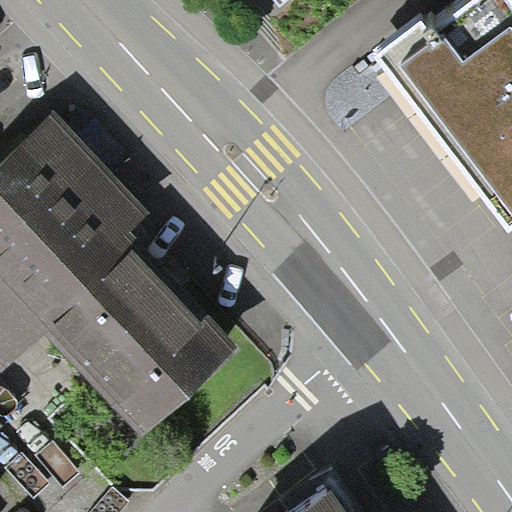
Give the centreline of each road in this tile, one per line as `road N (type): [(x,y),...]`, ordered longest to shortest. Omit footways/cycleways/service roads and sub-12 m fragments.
road 1 (primary): [(378,324),(255,176),(80,0)]
road 2 (residential): [(171,511),(378,324)]
road 3 (primary): [(511,499),(378,324)]
